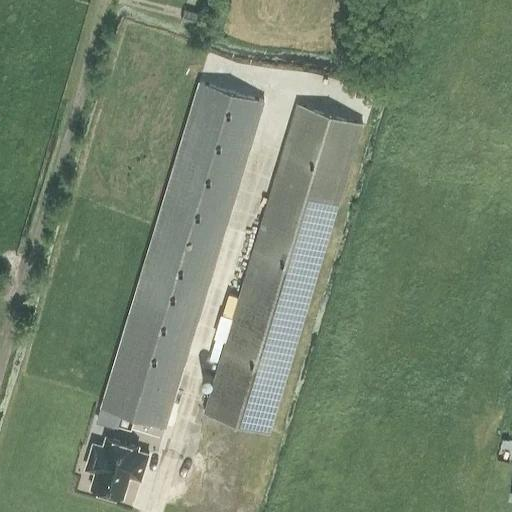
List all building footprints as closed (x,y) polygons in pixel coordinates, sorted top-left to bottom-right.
[(204,14),(185,9),(181,21),(200,27),(204,14)] [(167,427),(266,100),(199,80),(100,407),(167,427)] [(270,431),(362,129),(364,123),(298,103),(205,411),(270,431)] [(237,511),(249,447),(202,438),(199,454),(192,453),(184,496),(209,501),(206,511),(237,511)] [(87,491),(119,501),(125,480),(136,483),(144,457),(133,454),(134,450),(102,441),(100,448),(90,445),(82,473),(91,476),(87,491)]
